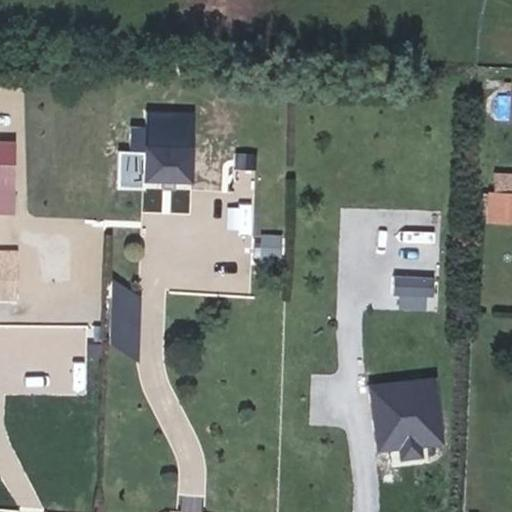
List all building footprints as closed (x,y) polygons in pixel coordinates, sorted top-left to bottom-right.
[(0,138),(0,211),(21,211),(22,139),(0,138)] [(198,181),(199,144),(144,143),(143,180),(198,181)] [(511,185),(511,167),(499,166),(497,185),(511,185)] [(511,185),(497,185),(489,185),(490,229),(511,229),(511,185)] [(0,296),(15,297),(16,248),(0,247),(0,296)] [(396,305),(437,306),(437,274),(397,273),(396,305)] [(406,447),(407,457),(430,455),(429,444),(449,443),(443,375),(372,381),(378,449),(406,447)]
